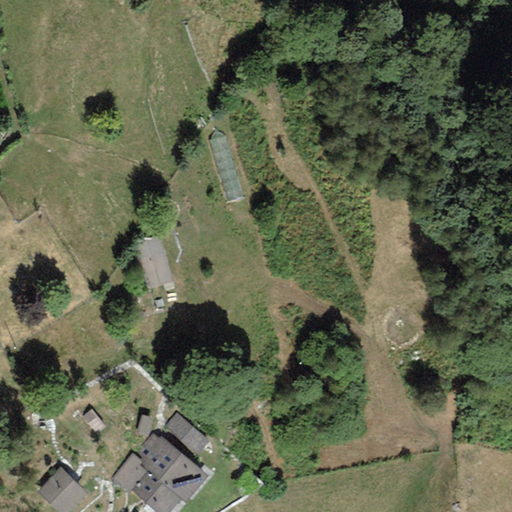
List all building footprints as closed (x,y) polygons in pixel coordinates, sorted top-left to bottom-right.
[(172,281),(159,237),(135,244),(147,288),(172,281)] [(207,440),(175,413),(164,425),(196,453),(207,440)] [(207,476),(153,432),(131,459),(147,472),(180,499),(185,503),(189,498),(205,480),(207,476)] [(132,490),(147,472),(131,459),(128,457),(110,479),(129,494),(132,490)] [(66,511),(85,493),(59,468),(35,491),(55,511),(66,511)] [(158,511),(169,511),(180,499),(147,472),(132,490),(158,511)] [(212,486),(205,480),(189,498),(197,504),(212,486)]
